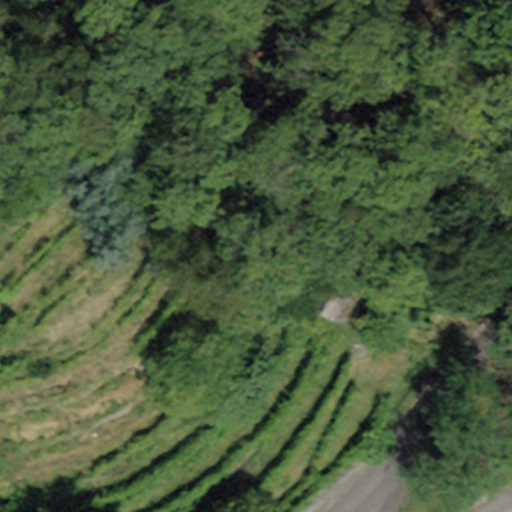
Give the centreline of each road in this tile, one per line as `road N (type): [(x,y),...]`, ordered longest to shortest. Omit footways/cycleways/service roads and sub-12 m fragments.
road 1 (unclassified): [(415,0),(343,97),(310,125),(286,131),(257,130),(227,107),(226,56),(247,0)]
road 2 (unclassified): [(344,511),(511,317)]
